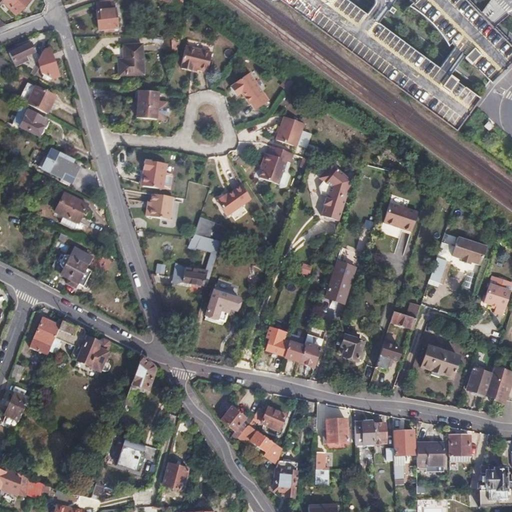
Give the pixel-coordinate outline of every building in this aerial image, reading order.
[(28,0),(2,0),(15,13),(28,0)] [(108,0),(108,1),(97,1),(96,10),(97,30),(116,28),(115,8),(119,7),(119,0),(108,0)] [(489,85),(511,63),(511,49),(483,19),(465,0),(291,0),(455,132),(479,98),(489,85)] [(35,51),(31,43),(10,52),(15,64),(26,59),(25,56),(35,51)] [(141,43),(123,44),(124,59),(118,59),(118,74),(143,73),(141,43)] [(213,51),(186,44),(181,63),(183,64),(182,67),(193,70),(193,67),(209,71),(213,51)] [(42,49),(29,73),(33,75),(39,64),(41,72),(51,77),(57,76),(49,48),(42,49)] [(250,104),(255,111),(268,101),(248,74),(234,84),(234,85),(229,89),(236,97),(240,94),(249,105),(250,104)] [(293,81),(287,77),(282,83),(288,88),(293,81)] [(13,93),(12,96),(46,113),(55,96),(27,82),(20,97),(13,93)] [(158,91),(138,90),(136,117),(155,119),(158,91)] [(26,111),(20,108),(13,122),(38,135),(46,119),(27,110),(26,111)] [(307,122),(286,115),(277,139),(298,146),(307,122)] [(489,120),(484,125),(490,130),(494,125),(492,122),(489,120)] [(74,164),(76,159),(60,151),(48,146),(43,156),(38,165),(71,182),(79,166),(74,164)] [(292,162),(294,154),(273,146),(270,154),(267,153),(264,163),(266,164),(262,175),(281,182),(288,161),(292,162)] [(167,163),(144,158),(143,167),(146,168),(142,184),(162,188),(167,163)] [(326,197),(320,216),(338,222),(350,183),(329,165),(318,178),(322,182),(318,187),(319,195),(326,197)] [(242,185),(228,195),(226,193),(218,198),(220,200),(217,202),(227,215),(251,199),(242,185)] [(54,211),(62,215),(59,222),(73,229),(86,204),(63,193),(54,211)] [(168,221),(173,197),(151,193),(148,207),(146,207),(145,216),(168,221)] [(410,231),(416,212),(390,203),(383,222),(410,231)] [(214,240),(220,224),(200,217),(194,233),(194,234),(214,240)] [(202,281),(207,283),(220,241),(214,240),(194,234),(190,246),(211,253),(204,270),(195,269),(185,268),(182,282),(201,286),(202,281)] [(486,246),(457,237),(451,256),(461,259),(460,261),(470,264),(471,262),(480,265),(486,246)] [(57,243),(56,249),(67,251),(68,246),(57,243)] [(74,248),(70,256),(69,255),(64,255),(60,263),(62,267),(64,268),(60,273),(67,277),(65,282),(74,287),(77,282),(84,267),(90,256),(74,248)] [(436,257),(429,279),(443,284),(451,261),(436,257)] [(355,266),(337,260),(326,297),(344,304),(355,266)] [(156,264),(155,273),(164,274),(165,265),(156,264)] [(310,274),(310,264),(300,264),(300,273),(310,274)] [(84,267),(77,282),(85,287),(93,272),(84,267)] [(510,292),(489,285),(483,303),(495,307),(493,313),(502,316),(510,292)] [(221,290),(220,293),(213,290),(205,316),(224,322),(228,309),(234,311),(238,298),(235,297),(235,294),(221,290)] [(389,326),(390,321),(394,311),(400,292),(391,290),(386,308),(381,323),(389,326)] [(376,321),(381,323),(386,308),(381,307),(376,321)] [(390,321),(413,329),(416,319),(394,311),(390,321)] [(54,338),(59,326),(42,319),(30,348),(46,356),(48,351),(50,346),(54,338)] [(71,326),(61,320),(59,326),(54,338),(62,342),(74,347),(71,355),(72,359),(89,366),(88,367),(99,372),(100,370),(105,372),(108,371),(110,366),(108,364),(104,362),(107,354),(106,352),(110,345),(109,340),(103,338),(99,344),(85,335),(84,330),(74,325),(71,326)] [(266,349),(285,356),(289,343),(289,342),(283,340),(286,333),(268,327),(264,337),(269,339),(266,349)] [(309,332),(324,337),(326,331),(310,327),(309,332)] [(339,333),(336,344),(340,345),(340,346),(345,348),(342,355),(356,360),(362,341),(357,339),(358,334),(348,331),(346,335),(339,333)] [(50,346),(48,351),(56,355),(62,342),(54,338),(50,346)] [(296,355),(300,357),(304,347),(289,343),(285,356),(285,357),(294,360),(296,355)] [(298,363),(314,368),(320,348),(305,343),(304,347),(300,357),(298,363)] [(383,343),(376,366),(387,370),(390,359),(397,361),(401,349),(383,343)] [(458,357),(427,346),(420,367),(431,371),(430,374),(439,378),(440,374),(451,378),(458,357)] [(511,371),(511,353),(499,349),(491,374),(484,395),(494,398),(494,400),(502,403),(511,371)] [(139,357),(128,390),(125,398),(133,400),(137,391),(143,393),(145,389),(147,390),(151,379),(150,376),(152,374),(153,371),(153,368),(145,363),(139,357)] [(41,363),(36,360),(30,375),(35,378),(41,363)] [(24,367),(13,363),(8,379),(19,383),(24,367)] [(466,389),(484,395),(491,374),(482,371),(482,369),(474,366),(466,389)] [(18,421),(28,399),(14,393),(4,415),(18,421)] [(237,438),(246,425),(253,413),(237,403),(234,408),(230,406),(221,420),(236,430),(230,440),(233,444),(237,438)] [(246,425),(251,429),(256,422),(260,425),(261,424),(278,431),(285,415),(268,408),(266,412),(258,407),(253,413),(246,425)] [(315,418),(308,416),(306,429),(313,431),(315,418)] [(349,419),(346,419),(346,441),(326,442),(325,420),(323,419),(323,442),(327,449),(346,449),(350,440),(349,419)] [(346,419),(325,420),(326,442),(346,441),(346,419)] [(374,425),(374,423),(362,424),(363,427),(355,427),(356,444),(375,444),(374,425)] [(384,424),(374,425),(375,444),(384,444),(384,424)] [(277,463),(282,448),(251,429),(246,425),(237,438),(245,443),(247,440),(266,452),(264,455),(276,464),(277,463)] [(413,431),(393,431),(394,448),(394,456),(396,456),(400,455),(414,455),(413,431)] [(469,435),(449,435),(449,455),(469,455),(469,435)] [(143,445),(124,438),(115,466),(139,474),(145,454),(140,453),(143,445)] [(444,441),(417,441),(417,464),(444,464),(444,441)] [(394,456),(394,448),(386,448),(386,460),(394,459),(394,456)] [(325,452),(316,452),(315,470),(325,470),(325,452)] [(187,469),(169,462),(162,485),(180,491),(187,469)] [(298,465),(277,463),(276,464),(271,480),(274,480),(274,491),(285,492),(285,498),(294,499),(298,465)] [(0,488),(17,495),(18,488),(21,489),(23,482),(20,481),(20,480),(13,477),(15,472),(0,466),(0,488)] [(480,507),(511,505),(511,474),(506,475),(506,468),(494,469),(494,467),(482,467),(482,477),(486,476),(486,482),(479,482),(480,507)] [(315,470),(315,485),(329,486),(329,470),(325,470),(315,470)] [(95,484),(90,498),(99,501),(104,487),(95,484)]
